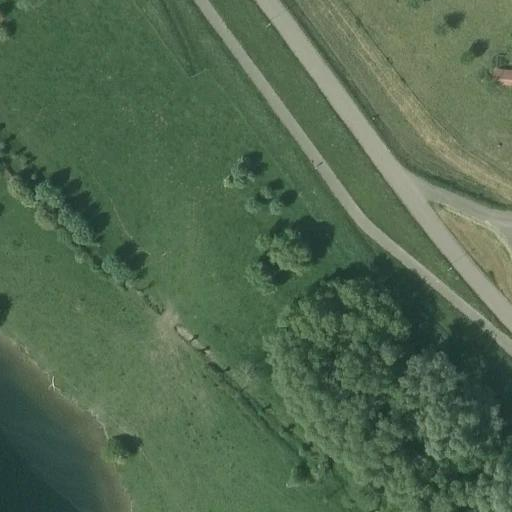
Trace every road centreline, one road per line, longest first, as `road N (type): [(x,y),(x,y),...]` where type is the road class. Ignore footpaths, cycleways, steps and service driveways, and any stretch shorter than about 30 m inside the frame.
road 1 (unclassified): [(406,185),(267,0)]
road 2 (unclassified): [(511,319),(406,185)]
